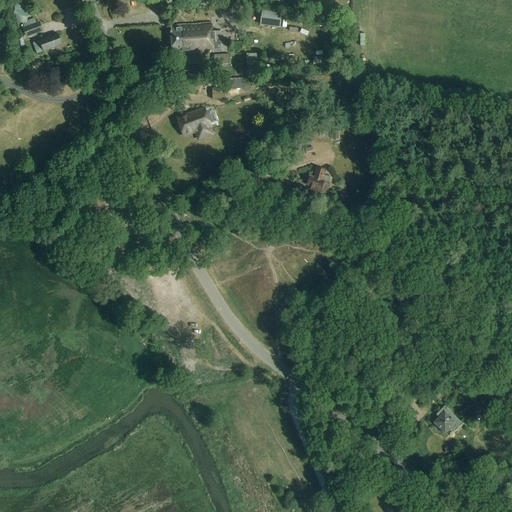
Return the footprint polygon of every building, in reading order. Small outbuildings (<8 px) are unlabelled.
[(212,33),(211,23),(171,26),(173,51),(183,51),(183,54),(223,51),(221,32),(212,33)] [(24,30),(26,37),(43,31),(40,24),(37,26),(24,30)] [(62,46),(58,35),(32,44),(36,55),(62,46)] [(230,55),(214,56),(214,66),(230,65),(230,55)] [(201,57),(187,59),(187,66),(202,64),(201,57)] [(261,68),(248,68),(249,78),(261,77),(261,68)] [(239,80),(226,80),(226,90),(240,89),(239,80)] [(224,99),(224,90),(212,91),(212,100),(224,99)] [(210,134),(211,131),(211,127),(210,126),(212,126),(206,109),(178,119),(185,136),(197,131),(198,132),(200,135),(203,137),(207,136),(210,134)] [(326,171),(319,168),(315,179),(312,178),(310,184),(314,186),(313,189),(318,191),(319,188),(322,189),(324,183),(329,185),(331,178),(324,176),(326,171)] [(446,433),(450,429),(452,431),(461,423),(444,407),(436,415),(439,419),(436,422),(446,433)]
